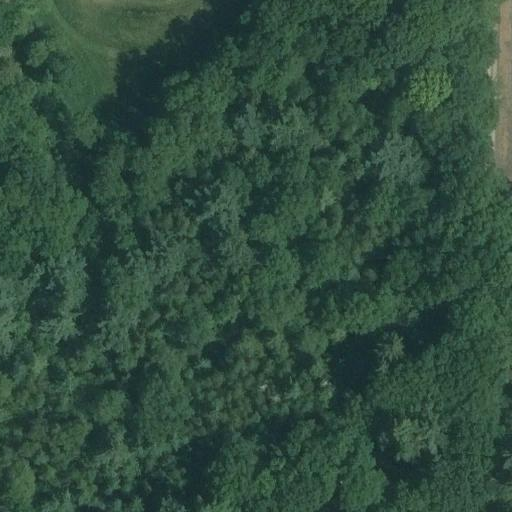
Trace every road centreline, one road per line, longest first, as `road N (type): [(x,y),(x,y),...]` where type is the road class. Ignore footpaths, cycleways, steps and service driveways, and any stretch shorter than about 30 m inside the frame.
road 1 (track): [(489,511),(488,137)]
road 2 (track): [(488,137),(487,0)]
